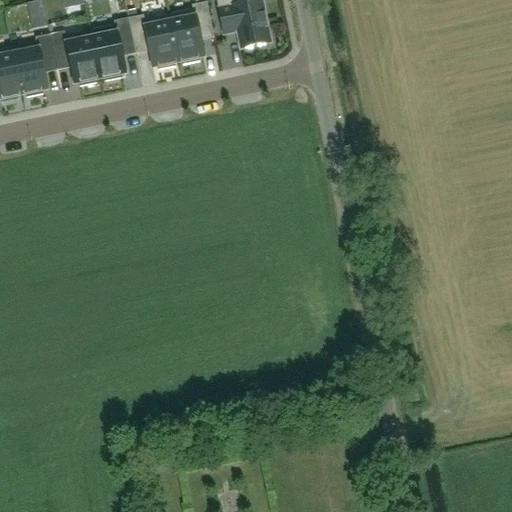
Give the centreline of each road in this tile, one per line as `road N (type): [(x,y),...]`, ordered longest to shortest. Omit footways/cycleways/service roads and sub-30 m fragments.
road 1 (unclassified): [(407,511),(315,68)]
road 2 (residential): [(0,134),(315,68)]
